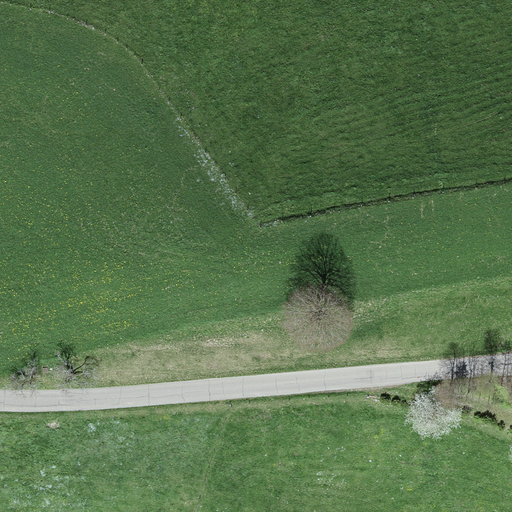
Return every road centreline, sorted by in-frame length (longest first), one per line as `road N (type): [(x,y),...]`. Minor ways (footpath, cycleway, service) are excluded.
road 1 (unclassified): [(0,400),(511,363)]
road 2 (track): [(350,376),(511,416)]
